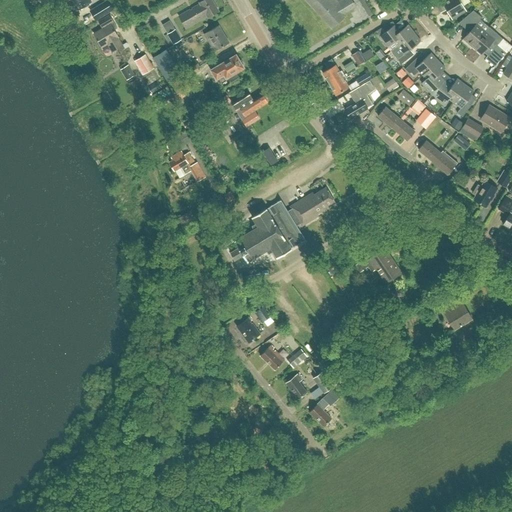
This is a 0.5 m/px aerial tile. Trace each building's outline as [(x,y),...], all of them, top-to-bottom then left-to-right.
[(79,9),(87,3),(85,0),(68,0),(72,5),(75,3),(79,9)] [(107,0),(90,11),(95,19),(112,9),(107,0)] [(202,0),(200,2),(200,3),(178,16),(186,28),(207,16),(208,18),(218,12),(211,0),(202,0)] [(345,0),(306,0),(332,28),(344,17),(341,14),(355,6),(351,0),(347,2),(345,0)] [(452,19),(466,10),(459,0),(436,0),(434,1),(441,12),(446,9),(452,19)] [(472,46),(485,31),(481,27),(484,23),(480,19),(482,17),(477,13),(466,25),(471,29),(463,39),(472,46)] [(117,28),(109,15),(98,21),(102,28),(93,33),(101,47),(107,44),(111,52),(122,45),(118,37),(114,30),(117,28)] [(80,26),(85,32),(93,26),(87,20),(80,26)] [(397,46),(414,33),(408,24),(397,33),(393,28),(381,38),(387,46),(394,41),(397,46)] [(217,49),(228,42),(218,25),(204,34),(206,38),(209,37),(217,49)] [(173,45),(181,39),(175,29),(167,34),(173,45)] [(248,31),(238,35),(241,43),(251,39),(248,31)] [(485,31),(472,46),(481,54),(489,45),(493,49),(502,39),(493,31),(490,35),(485,31)] [(414,33),(397,46),(401,50),(394,55),(401,64),(413,54),(410,49),(420,41),(414,33)] [(166,49),(152,57),(158,67),(172,58),(166,49)] [(366,59),(373,55),(369,49),(362,54),(366,59)] [(375,53),(380,59),(385,55),(380,49),(375,53)] [(358,66),(364,62),(358,51),(351,55),(358,66)] [(422,75),(438,60),(430,53),(420,62),(416,58),(405,69),(409,73),(411,72),(414,75),(418,71),(422,75)] [(134,60),(142,75),(145,73),(147,77),(154,72),(152,69),(153,68),(145,54),(134,60)] [(239,77),(236,72),(243,67),(242,66),(243,65),(240,60),(239,61),(236,55),(223,62),(222,61),(217,64),(218,65),(211,70),(216,79),(224,74),(226,78),(227,77),(230,82),(239,77)] [(511,57),(503,74),(511,79),(511,57)] [(200,67),(200,66),(195,59),(182,67),(186,75),(200,67)] [(327,67),(334,63),(331,59),(324,63),(327,67)] [(432,94),(441,84),(444,80),(438,74),(445,68),(438,60),(422,75),(426,79),(422,83),(429,91),(432,94)] [(329,83),(344,74),(341,70),(339,72),(335,65),(322,73),(329,83)] [(401,78),(406,74),(401,68),(396,73),(401,78)] [(359,86),(372,79),(367,72),(355,79),(359,86)] [(197,73),(177,87),(186,99),(206,86),(197,73)] [(344,74),(329,83),(335,94),(348,87),(344,80),(346,79),(344,74)] [(408,88),(413,83),(408,77),(402,82),(408,88)] [(389,92),(398,85),(393,78),(383,84),(389,92)] [(453,102),(465,85),(457,78),(451,86),(444,80),(441,84),(432,94),(435,97),(444,104),(448,98),(453,102)] [(359,94),(364,92),(365,93),(375,86),(371,80),(361,86),(350,93),(355,103),(344,109),(350,119),(367,108),(359,94)] [(457,113),(462,116),(462,117),(470,106),(465,102),(474,91),(465,85),(453,102),(461,108),(457,113)] [(232,103),(236,110),(240,108),(246,117),(242,120),(246,127),(259,118),(255,109),(267,102),(262,93),(252,99),(248,93),(232,103)] [(409,106),(415,99),(410,94),(404,101),(409,106)] [(227,95),(209,106),(213,113),(231,102),(227,95)] [(501,132),(509,118),(489,105),(481,119),(501,132)] [(392,128),(399,119),(385,107),(377,115),(392,128)] [(225,108),(204,121),(209,130),(231,117),(225,108)] [(420,124),(430,113),(425,108),(415,120),(420,124)] [(475,141),(483,128),(468,118),(460,132),(475,141)] [(407,140),(414,132),(399,119),(392,128),(407,140)] [(187,143),(192,141),(187,132),(175,138),(178,145),(186,141),(187,143)] [(460,146),(465,139),(459,134),(453,140),(460,146)] [(433,161),(440,153),(425,141),(418,149),(433,161)] [(268,152),(275,149),(272,144),(266,147),(268,152)] [(195,163),(193,160),(188,152),(183,155),(181,151),(171,157),(173,160),(169,162),(174,171),(188,163),(190,166),(197,180),(204,177),(197,162),(195,163)] [(280,160),(273,151),(269,153),(275,163),(280,160)] [(440,153),(433,161),(448,174),(455,165),(440,153)] [(505,187),(511,175),(504,170),(496,181),(505,187)] [(191,189),(198,184),(195,179),(187,184),(191,189)] [(481,186),(477,184),(471,193),(475,195),(473,199),(485,206),(497,188),(484,181),(481,186)] [(511,199),(511,196),(511,187),(511,186),(506,196),(498,209),(508,215),(502,224),(511,229),(511,199)] [(287,211),(296,225),(300,223),(302,226),(318,216),(317,214),(335,202),(325,187),(314,194),(312,192),(290,206),(291,209),(287,211)] [(296,225),(287,211),(280,199),(252,216),(256,223),(252,226),(254,229),(233,241),(238,248),(230,252),(234,260),(242,255),(246,262),(266,250),(268,253),(273,250),(277,257),(305,239),(296,225)] [(173,220),(178,229),(179,232),(196,223),(192,217),(187,220),(183,214),(173,220)] [(409,255),(405,259),(413,268),(423,258),(408,242),(402,248),(409,255)] [(385,283),(400,272),(384,248),(375,254),(373,252),(355,265),(360,272),(368,266),(371,272),(375,269),(385,283)] [(396,283),(407,277),(404,272),(393,277),(396,283)] [(341,290),(347,286),(340,276),(334,279),(341,290)] [(454,329),(472,318),(463,303),(457,306),(454,302),(442,309),(454,329)] [(259,309),(254,312),(261,323),(267,319),(272,315),(265,305),(259,309)] [(257,336),(260,334),(248,317),(236,326),(248,342),(257,336)] [(276,320),(269,323),(271,329),(278,327),(276,320)] [(274,370),(282,362),(284,359),(270,345),(260,355),(274,370)] [(293,367),(307,356),(300,348),(287,360),(293,367)] [(414,359),(422,373),(434,367),(426,352),(414,359)] [(323,393),(333,386),(323,371),(313,378),(323,393)] [(297,399),(306,392),(299,381),(301,380),(297,374),(285,382),(297,399)] [(330,389),(321,398),(326,403),(328,401),(329,402),(340,391),(335,387),(332,391),(330,389)] [(323,426),(331,418),(322,409),(324,407),(319,402),(309,412),(323,426)]
